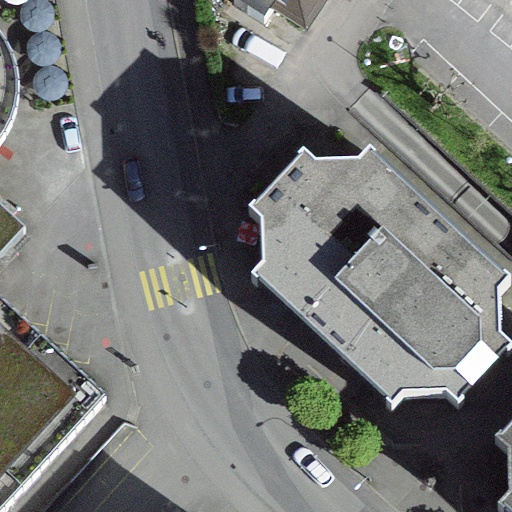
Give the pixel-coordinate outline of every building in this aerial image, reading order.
[(322,0),(251,0),(301,32),(322,0)] [(0,148),(5,141),(10,132),(15,119),(17,102),(17,88),(15,76),(10,61),(4,50),(0,43),(0,148)] [(260,273),(248,286),(389,416),(401,404),(421,403),(443,402),(447,405),(455,414),(510,355),(501,347),(498,344),(496,301),(508,289),(367,158),(355,170),(313,172),(300,160),(246,219),(258,231),(260,273)] [(0,195),(0,210),(10,220),(17,212),(0,195)] [(0,210),(0,511),(5,511),(104,405),(42,347),(0,308),(0,259),(11,248),(25,233),(10,220),(0,210)] [(0,273),(18,255),(11,248),(0,259),(0,273)] [(511,511),(511,426),(492,448),(505,459),(506,502),(496,511),(511,511)]
